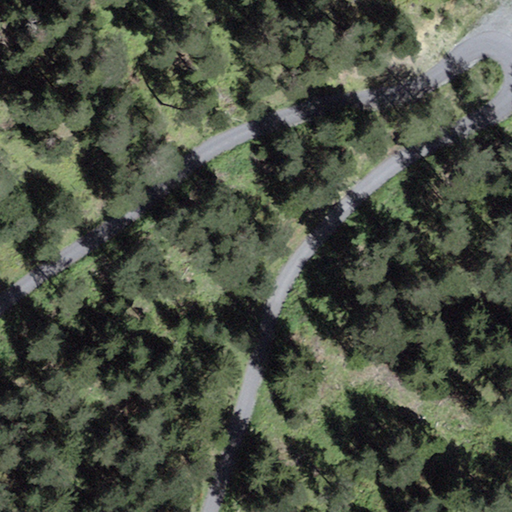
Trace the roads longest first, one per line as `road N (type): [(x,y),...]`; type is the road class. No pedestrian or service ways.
road 1 (track): [(0,314),(179,164),(266,121),(401,81),(492,28),(511,39)]
road 2 (track): [(511,92),(378,175),(314,246),(279,324),(226,511)]
